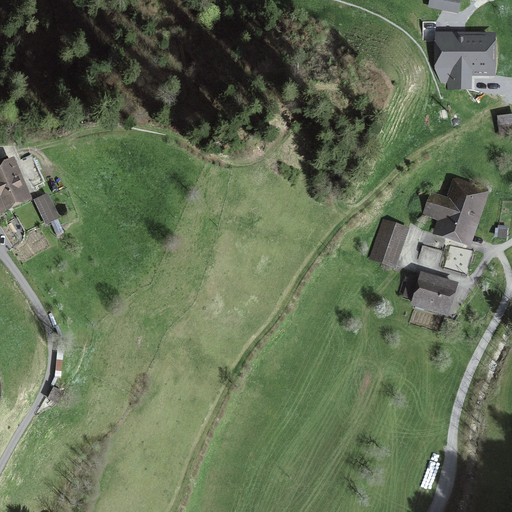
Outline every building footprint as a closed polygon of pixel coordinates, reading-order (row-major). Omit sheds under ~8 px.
[(455,11),(457,0),(431,0),(430,6),(455,11)] [(433,42),(435,42),(435,35),(434,23),(421,23),(422,42),(433,42)] [(466,71),(487,71),(488,41),(472,41),(472,35),(435,35),(435,42),(433,42),(433,53),(436,53),(436,72),(441,84),(447,84),(447,90),(466,91),(466,71)] [(511,114),(497,117),(500,136),(511,134),(511,114)] [(0,214),(5,212),(4,208),(24,199),(9,165),(0,168),(0,214)] [(483,189),(460,181),(447,216),(443,214),(437,230),(465,240),(483,189)] [(435,200),(437,196),(431,194),(424,214),(434,218),(440,201),(435,200)] [(45,197),(34,203),(44,223),(48,221),(56,236),(63,233),(45,197)] [(373,258),(395,265),(406,233),(384,225),(373,258)] [(410,277),(404,297),(417,301),(416,303),(446,312),(453,288),(423,279),(423,281),(410,277)] [(63,393),(53,389),(49,398),(58,403),(63,393)]
